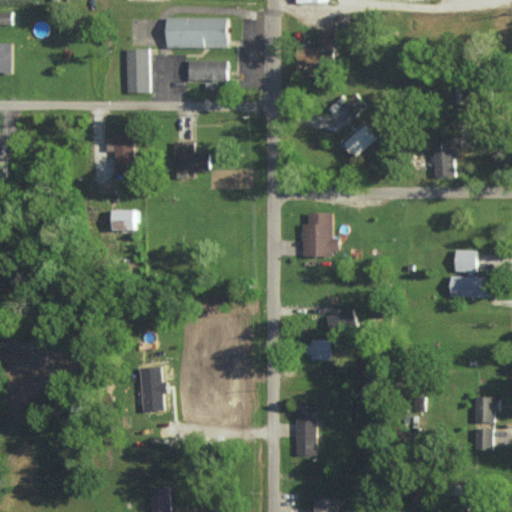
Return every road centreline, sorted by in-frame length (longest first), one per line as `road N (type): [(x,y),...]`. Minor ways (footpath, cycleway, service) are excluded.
road 1 (residential): [(275,511),(273,0)]
road 2 (residential): [(272,106),(0,103)]
road 3 (residential): [(511,192),(273,194)]
